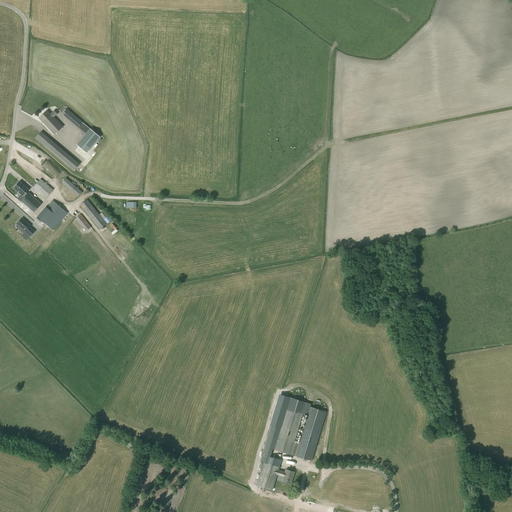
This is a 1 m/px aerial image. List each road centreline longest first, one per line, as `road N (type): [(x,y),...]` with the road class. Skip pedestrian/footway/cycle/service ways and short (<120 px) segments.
road 1 (unclassified): [(0,185),(25,29),(19,12),(0,3)]
road 2 (track): [(10,151),(48,178),(63,203),(92,193),(154,198)]
road 3 (track): [(395,511),(392,489),(374,469),(282,458)]
